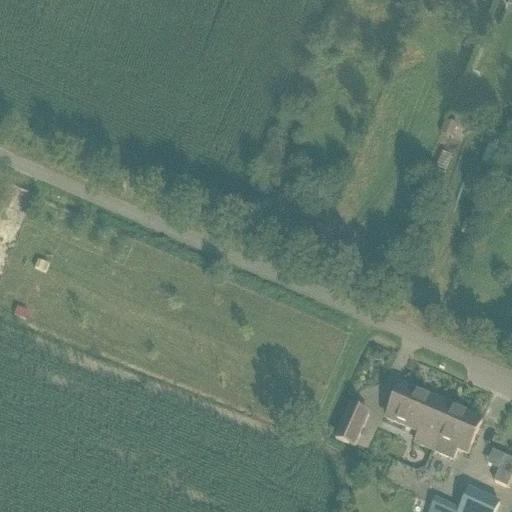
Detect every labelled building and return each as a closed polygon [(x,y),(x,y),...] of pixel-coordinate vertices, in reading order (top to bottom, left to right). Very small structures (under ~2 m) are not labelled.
[(445,123),(440,135),(451,140),(456,127),(445,123)] [(37,262),(34,269),(45,274),(48,266),(37,262)] [(400,425),(398,429),(416,437),(412,446),(434,456),(446,431),(424,421),(433,402),(402,389),(394,407),(388,420),(400,425)] [(467,455),(473,441),(481,423),(433,402),(424,421),(446,431),(434,456),(452,464),(457,451),(467,455)] [(349,406),(333,441),(352,450),(355,451),(370,416),(367,414),(349,406)] [(504,489),(506,485),(511,472),(511,465),(492,456),(481,480),(489,483),(486,491),(503,499),(506,490),(504,489)] [(468,493),(458,511),(494,511),(498,506),(468,493)] [(407,511),(446,511),(414,498),(407,511)]
